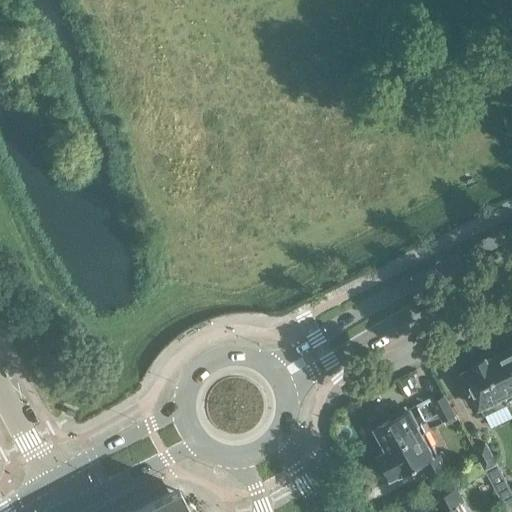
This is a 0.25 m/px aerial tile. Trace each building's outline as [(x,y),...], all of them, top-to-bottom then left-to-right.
[(511,357),(509,351),(487,362),(508,404),(511,402),(511,357)] [(504,396),(487,362),(485,359),(476,363),(478,367),(460,376),(468,392),(473,389),(486,415),(508,404),(504,396)] [(432,400),(419,407),(410,412),(408,408),(394,415),(395,419),(379,427),(380,429),(376,431),(382,443),(386,441),(391,451),(422,435),(427,432),(427,430),(444,421),(446,426),(457,420),(445,396),(433,402),(432,400)] [(422,435),(391,451),(381,456),(392,478),(402,473),(403,475),(422,465),(428,476),(449,465),(443,452),(439,454),(435,445),(429,448),(422,435)] [(485,470),(498,463),(486,441),(473,448),(485,470)] [(511,505),(511,490),(498,463),(485,470),(506,509),(511,505)] [(466,500),(459,487),(434,500),(440,511),(466,511),(461,502),(466,500)] [(190,511),(180,491),(178,488),(131,511),(190,511)]
